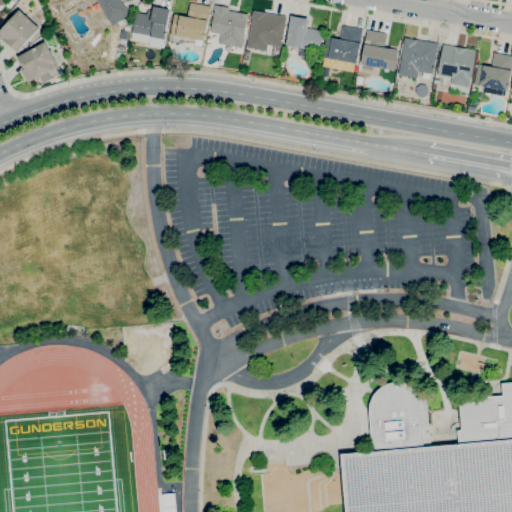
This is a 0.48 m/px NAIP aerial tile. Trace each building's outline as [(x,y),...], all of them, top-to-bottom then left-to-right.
[(11,8),(6,4),(9,0),(11,0),(15,2),(11,8)] [(113,26),(110,21),(98,0),(130,0),(124,4),(131,15),(113,26)] [(204,41),(171,34),(174,14),(188,16),(190,3),(211,6),(204,41)] [(242,48),(219,43),(221,34),(210,32),(215,5),(230,7),(229,11),(248,14),(242,48)] [(165,48),(149,46),(150,43),(132,40),(136,12),(147,14),(148,10),(154,11),(155,7),(171,9),(165,48)] [(18,52),(7,42),(6,43),(0,37),(0,30),(20,9),(40,28),(21,49),(18,52)] [(266,51),(247,47),(254,11),(287,16),(282,47),(267,44),(266,51)] [(320,51),(302,48),(286,46),(291,16),(309,19),(307,28),(323,30),(320,51)] [(353,71),(329,67),(330,61),(323,59),(327,36),(333,37),(333,38),(340,40),(343,26),(363,29),(361,43),(357,63),(354,63),(353,71)] [(378,75),(363,72),(364,65),(361,64),(367,29),(388,33),(385,47),(399,50),(395,71),(380,68),(378,75)] [(127,40),(120,38),(122,30),(129,31),(127,40)] [(417,78),(398,74),(404,38),(438,43),(432,74),(418,72),(417,78)] [(28,83),(21,70),(25,68),(18,57),(45,41),(56,60),(59,66),(51,71),(51,70),(28,83)] [(469,87),(451,84),(452,77),(438,75),(443,45),(476,50),(469,87)] [(496,94),(482,92),(483,86),(475,85),(478,64),(491,66),(494,52),(511,55),(511,70),(508,91),(503,90),(502,91),(497,90),(496,94)] [(423,97),(418,96),(415,92),(416,87),(421,84),(426,85),(429,89),(428,94),(423,97)] [(430,442),(431,446),(459,444),(458,430),(462,430),(459,398),(503,394),(502,383),(511,382),(511,511),(347,511),(343,454),(373,451),(370,413),(370,412),(370,410),(370,409),(370,407),(370,406),(370,404),(371,403),(371,401),(372,400),(372,399),(373,397),(373,396),(374,395),(375,394),(376,393),(377,391),(378,390),(379,389),(380,388),(381,387),(382,387),(384,386),(385,385),(386,384),(387,384),(389,383),(390,383),(392,382),(393,382),(395,382),(396,382),(397,382),(399,382),(400,382),(402,382),(403,382),(405,382),(406,383),(408,383),(409,384),(410,384),(412,385),(413,385),(414,386),(415,387),(417,388),(418,389),(419,390),(420,391),(421,392),(422,393),(422,394),(423,396),(424,397),(425,398),(425,399),(426,401),(426,402),(427,404),(427,405),(427,406),(427,408),(429,426),(429,435),(430,435),(431,435),(431,436),(432,436),(432,437),(432,438),(432,439),(432,440),(432,441),(431,441),(431,442),(430,442)] [(159,511),(158,494),(175,493),(176,511),(159,511)]
